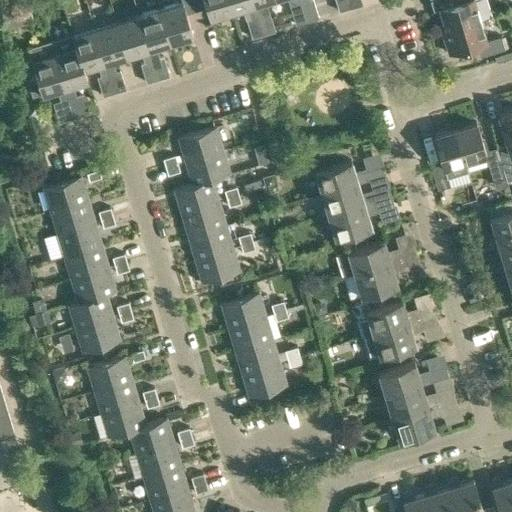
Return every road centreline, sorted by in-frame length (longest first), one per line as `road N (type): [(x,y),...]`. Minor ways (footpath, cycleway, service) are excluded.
road 1 (residential): [(375,23),(235,65),(236,81),(114,118),(192,389),(212,398),(242,490),(312,511)]
road 2 (residential): [(491,435),(396,117),(399,97)]
road 3 (residential): [(316,511),(332,484),(491,435)]
